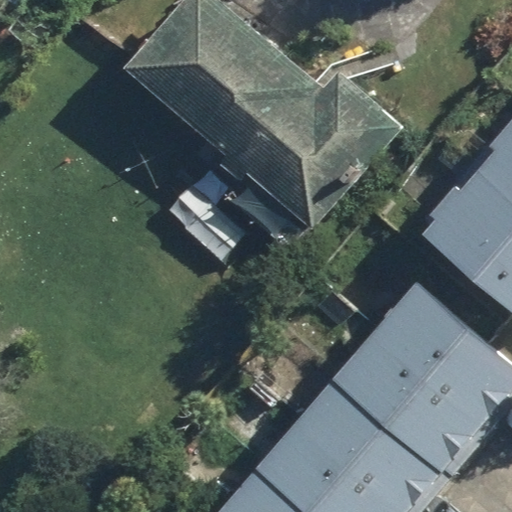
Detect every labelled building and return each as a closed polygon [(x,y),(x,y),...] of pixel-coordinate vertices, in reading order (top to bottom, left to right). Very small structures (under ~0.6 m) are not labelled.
[(258,176),(324,233),(414,130),(347,73),(332,91),(226,0),(203,0),(138,75),(239,163),(233,169),(251,184),(258,176)] [(511,121),(511,122),(489,149),(496,155),(476,177),(511,207),(511,121)] [(511,207),(476,177),(457,199),(451,195),(429,221),(434,225),(424,237),(511,312),(511,207)] [(511,363),(415,281),(329,382),(444,480),(511,401),(511,363)] [(329,382),(254,469),(304,511),(417,511),(444,480),(329,382)] [(304,511),(254,469),(217,511),(304,511)]
